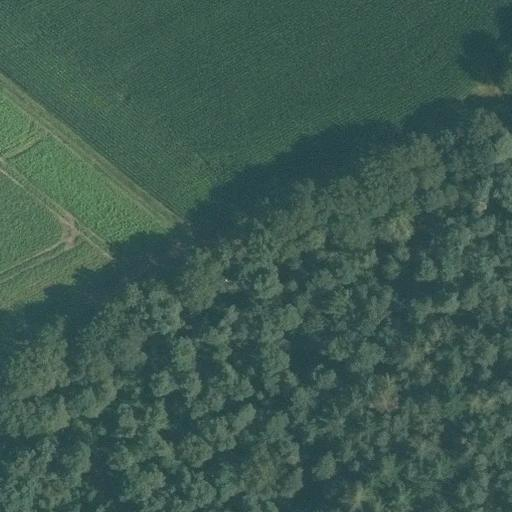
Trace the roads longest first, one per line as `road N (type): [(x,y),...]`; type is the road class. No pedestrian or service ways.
road 1 (track): [(0,355),(511,99)]
road 2 (track): [(0,82),(212,251)]
